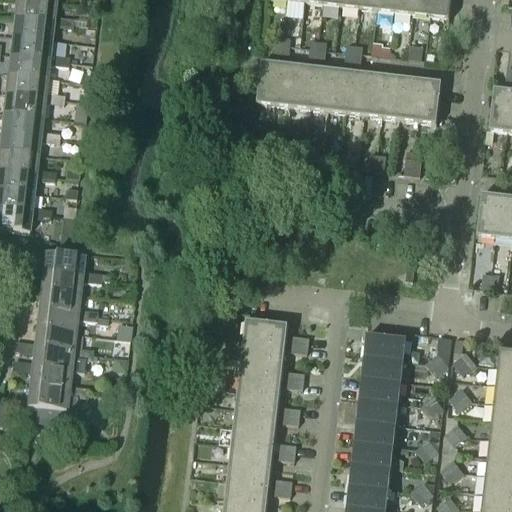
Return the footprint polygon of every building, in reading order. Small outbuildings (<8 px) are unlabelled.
[(305,0),(305,8),(323,10),(323,0),(305,0)] [(323,0),(323,10),(341,12),(341,0),(323,0)] [(341,0),(341,12),(358,14),(360,0),(341,0)] [(360,0),(358,14),(376,16),(378,0),(360,0)] [(378,0),(376,16),(394,18),(396,0),(378,0)] [(396,0),(394,18),(412,20),(414,0),(396,0)] [(414,0),(412,20),(430,22),(432,0),(414,0)] [(432,0),(430,22),(449,24),(451,0),(432,0)] [(16,2),(13,22),(53,26),(52,31),(62,32),(63,22),(53,21),(55,7),(16,2)] [(13,22),(11,41),(51,45),(52,31),(53,26),(13,22)] [(63,22),(62,32),(72,34),(73,24),(63,22)] [(11,41),(9,60),(48,64),(48,69),(58,71),(59,60),(49,59),(51,45),(11,41)] [(273,58),(281,58),(283,42),(275,41),(273,58)] [(283,42),(281,58),(289,59),(291,43),(283,42)] [(309,62),(317,63),(318,47),(310,46),(309,62)] [(318,47),(317,63),(325,64),(326,47),(318,47)] [(344,66),(352,67),(354,51),(346,50),(344,66)] [(422,52),(408,50),(407,64),(421,66),(422,52)] [(354,51),(352,67),(360,68),(362,52),(354,51)] [(9,60),(7,79),(46,83),(48,69),(48,64),(9,60)] [(59,60),(58,71),(67,72),(69,62),(59,60)] [(256,109),(275,111),(280,68),(261,66),(256,109)] [(275,111),(293,113),(298,70),(280,68),(275,111)] [(293,113),(311,115),(316,72),(298,70),(293,113)] [(311,115),(328,117),(333,74),(316,72),(311,115)] [(328,117),(346,119),(351,76),(333,74),(328,117)] [(346,119),(364,121),(369,78),(351,76),(346,119)] [(364,121),(382,123),(387,80),(369,78),(364,121)] [(7,79),(4,98),(44,103),(43,108),(53,109),(54,99),(44,98),(46,83),(7,79)] [(382,123),(400,125),(405,83),(387,80),(382,123)] [(400,125),(418,127),(423,85),(405,83),(400,125)] [(423,85),(418,127),(436,130),(441,87),(423,85)] [(489,136),(507,138),(511,97),(511,94),(494,93),(489,136)] [(4,98),(2,117),(42,122),(43,108),(44,103),(4,98)] [(54,99),(53,109),(63,110),(64,100),(54,99)] [(2,117),(0,136),(39,141),(39,146),(49,147),(50,137),(40,136),(42,122),(2,117)] [(0,136),(0,155),(37,160),(39,146),(39,141),(0,136)] [(50,137),(49,147),(59,148),(60,138),(50,137)] [(0,155),(0,175),(35,179),(34,184),(44,185),(45,175),(35,174),(37,160),(0,155)] [(368,175),(376,176),(378,160),(370,159),(368,175)] [(378,160),(376,176),(384,177),(386,161),(378,160)] [(404,179),(412,180),(414,164),(406,163),(404,179)] [(414,164),(412,180),(420,181),(422,165),(414,164)] [(0,175),(0,194),(33,198),(34,184),(35,179),(0,175)] [(45,175),(44,185),(54,187),(55,177),(45,175)] [(0,194),(0,213),(30,217),(30,222),(40,224),(41,213),(31,212),(33,198),(0,194)] [(476,241),(495,243),(500,200),(481,198),(476,241)] [(495,243),(511,245),(511,201),(500,200),(495,243)] [(30,217),(0,213),(0,234),(28,237),(30,222),(30,217)] [(51,215),(41,213),(40,224),(50,225),(51,215)] [(44,256),(42,276),(81,281),(81,286),(90,287),(92,277),(82,276),(83,261),(44,256)] [(492,272),(491,280),(489,296),(506,298),(507,288),(498,287),(500,273),(492,272)] [(413,276),(405,275),(404,287),(412,288),(413,276)] [(42,276),(39,296),(79,300),(81,286),(81,281),(42,276)] [(110,279),(92,277),(90,287),(109,289),(110,279)] [(481,295),(489,296),(491,280),(483,279),(481,295)] [(39,296),(37,315),(77,319),(76,324),(86,325),(87,315),(77,314),(79,300),(39,296)] [(37,315),(35,334),(75,338),(76,324),(77,319),(37,315)] [(87,315),(86,325),(96,326),(96,328),(107,329),(107,323),(100,322),(100,318),(97,318),(97,316),(87,315)] [(245,325),(243,343),(286,348),(288,330),(245,325)] [(35,334),(33,353),(72,357),(72,362),(82,363),(83,353),(73,352),(75,338),(35,334)] [(366,339),(364,361),(403,366),(406,344),(366,339)] [(292,341),(291,349),(307,351),(308,343),(292,341)] [(243,343),(241,361),(284,366),(286,348),(243,343)] [(438,359),(432,364),(442,376),(448,371),(451,344),(446,343),(445,344),(444,344),(441,347),(440,354),(438,354),(438,359)] [(307,351),(291,349),(291,357),(307,359),(307,351)] [(33,353),(31,372),(70,376),(72,362),(72,357),(33,353)] [(83,353),(82,363),(99,366),(100,360),(92,360),(93,355),(83,353)] [(511,356),(499,355),(497,373),(511,374),(511,356)] [(459,363),(469,375),(475,370),(465,358),(459,363)] [(241,361),(239,379),(282,384),(284,366),(241,361)] [(364,361),(361,383),(401,387),(403,366),(364,361)] [(453,368),(463,380),(469,375),(459,363),(453,368)] [(442,376),(432,364),(425,369),(435,381),(442,376)] [(31,372),(28,391),(68,395),(67,401),(77,402),(78,391),(68,390),(70,376),(31,372)] [(511,374),(497,373),(495,391),(511,392),(511,374)] [(288,377),(287,385),(303,387),(304,379),(288,377)] [(239,379),(237,397),(279,402),(282,384),(239,379)] [(361,383),(359,404),(398,409),(401,387),(361,383)] [(303,387),(287,385),(286,393),(302,395),(303,387)] [(68,395),(28,391),(26,411),(66,415),(67,401),(68,395)] [(88,393),(78,391),(77,402),(87,403),(88,393)] [(511,392),(495,391),(493,409),(511,411),(511,392)] [(461,394),(455,399),(465,411),(471,406),(461,394)] [(237,397),(235,415),(277,420),(279,402),(237,397)] [(449,403),(459,416),(465,411),(455,399),(449,403)] [(433,402),(427,407),(437,419),(443,414),(433,402)] [(359,404),(356,426),(396,430),(398,409),(359,404)] [(420,412),(430,424),(437,419),(427,407),(420,412)] [(511,411),(493,409),(491,427),(511,429),(511,411)] [(284,413),(283,421),(299,422),(300,414),(284,413)] [(235,415),(233,433),(275,438),(277,420),(235,415)] [(299,422),(283,421),(282,429),(298,430),(299,422)] [(356,426),(354,447),(393,452),(396,430),(356,426)] [(511,429),(491,427),(489,445),(511,447),(511,429)] [(457,429),(451,434),(461,447),(467,442),(457,429)] [(233,433),(230,451),(273,456),(275,438),(233,433)] [(444,440),(442,458),(454,459),(455,452),(461,447),(451,434),(444,440)] [(428,445),(422,450),(432,462),(438,457),(428,445)] [(511,447),(489,445),(487,463),(511,465),(511,447)] [(354,447),(351,469),(391,473),(393,452),(354,447)] [(280,449),(279,457),(295,459),(296,451),(280,449)] [(422,450),(415,455),(425,467),(432,462),(422,450)] [(230,451),(228,469),(271,474),(273,456),(230,451)] [(295,459),(279,457),(278,465),(294,467),(295,459)] [(511,465),(487,463),(485,481),(511,483),(511,465)] [(447,471),(457,483),(463,478),(453,466),(447,471)] [(228,469),(226,487),(269,492),(271,474),(228,469)] [(351,469),(349,490),(388,495),(391,473),(351,469)] [(440,476),(450,488),(457,483),(447,471),(440,476)] [(511,483),(485,481),(483,499),(511,502),(511,483)] [(276,485),(275,492),(291,494),(292,486),(276,485)] [(226,487),(224,505),(267,510),(269,492),(226,487)] [(423,488),(417,493),(427,505),(433,500),(423,488)] [(349,490),(346,511),(349,511),(386,511),(388,495),(349,490)] [(291,494),(275,492),(274,500),(290,502),(291,494)] [(420,510),(427,505),(417,493),(410,498),(420,510)] [(511,511),(511,502),(483,499),(481,511),(511,511)] [(456,511),(449,502),(442,507),(446,511),(456,511)]
